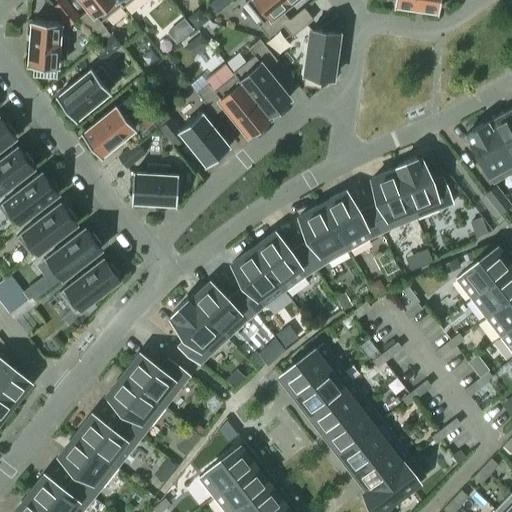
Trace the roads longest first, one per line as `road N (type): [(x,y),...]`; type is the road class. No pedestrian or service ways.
road 1 (residential): [(0,482),(170,274)]
road 2 (residential): [(344,88),(243,159),(153,252)]
road 3 (residential): [(0,58),(153,252)]
road 4 (residential): [(170,274),(276,198),(339,167)]
road 5 (residential): [(339,167),(511,86)]
road 6 (residential): [(497,0),(439,39),(361,23)]
